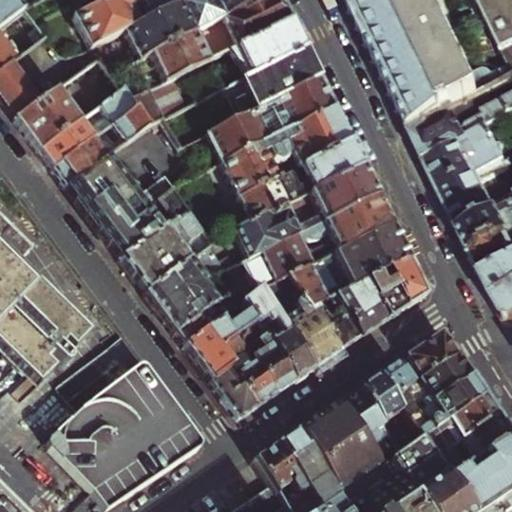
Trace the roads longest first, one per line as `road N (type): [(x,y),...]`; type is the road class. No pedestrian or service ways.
road 1 (residential): [(230,455),(0,142)]
road 2 (residential): [(305,0),(453,303)]
road 3 (residential): [(453,303),(230,455)]
